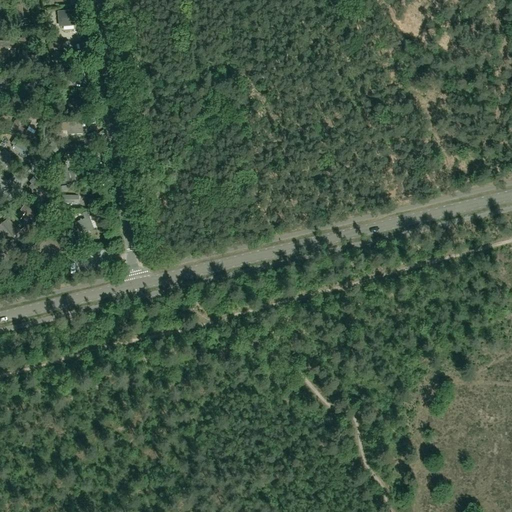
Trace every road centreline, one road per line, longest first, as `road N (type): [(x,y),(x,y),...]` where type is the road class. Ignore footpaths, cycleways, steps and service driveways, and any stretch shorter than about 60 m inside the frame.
road 1 (track): [(511,242),(0,376)]
road 2 (tertiary): [(134,284),(511,194)]
road 3 (unclassified): [(134,284),(101,0)]
road 4 (track): [(390,511),(386,492),(363,463),(352,413),(333,409),(300,373),(215,321)]
road 5 (tertiary): [(0,317),(134,284)]
